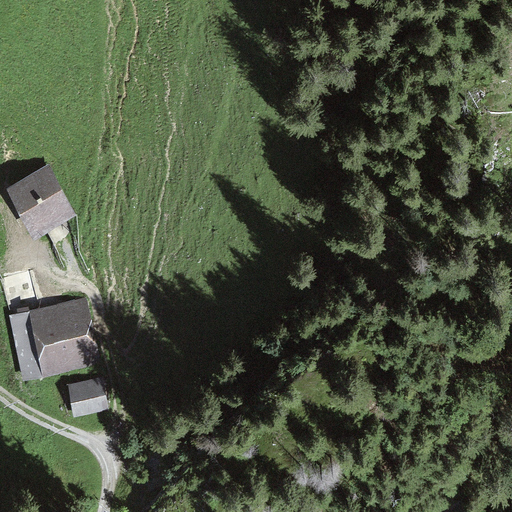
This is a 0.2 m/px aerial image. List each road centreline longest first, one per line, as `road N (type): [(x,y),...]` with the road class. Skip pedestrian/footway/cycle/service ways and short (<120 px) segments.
road 1 (track): [(0,208),(41,267),(84,285),(97,304),(121,417),(106,455)]
road 2 (track): [(107,511),(113,479),(106,455),(0,392)]
